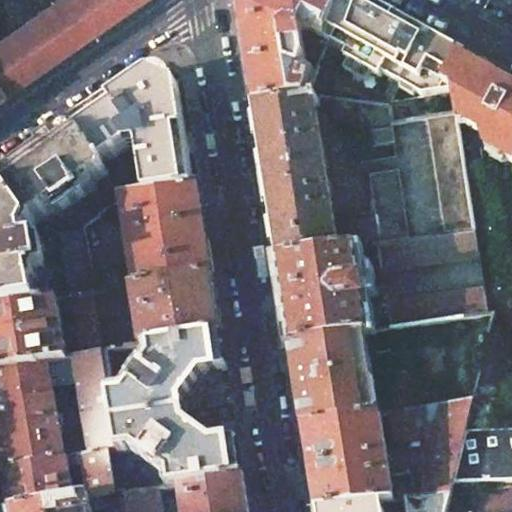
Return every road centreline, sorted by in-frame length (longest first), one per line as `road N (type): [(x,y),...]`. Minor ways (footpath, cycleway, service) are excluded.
road 1 (residential): [(201,0),(286,511)]
road 2 (residential): [(190,0),(0,135)]
